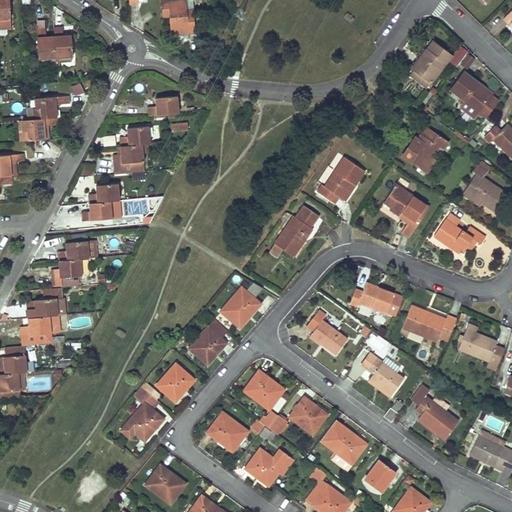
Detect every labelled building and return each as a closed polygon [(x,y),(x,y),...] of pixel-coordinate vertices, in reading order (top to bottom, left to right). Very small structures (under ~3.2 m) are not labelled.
[(0,0),(0,18),(9,18),(10,18),(9,0),(0,0)] [(160,0),(161,1),(176,0),(186,0),(187,11),(193,10),(192,0),(160,0)] [(186,0),(176,0),(161,1),(162,17),(169,16),(170,35),(171,35),(171,38),(172,41),(177,42),(182,42),(187,40),(188,36),(188,32),(195,32),(193,10),(187,11),(186,0)] [(511,8),(503,18),(509,24),(511,22),(511,23),(511,8)] [(9,18),(0,18),(0,27),(10,27),(9,18)] [(54,39),(55,58),(59,57),(72,56),(71,37),(63,38),(63,35),(62,27),(53,27),(54,36),(54,39)] [(36,29),(38,59),(55,58),(54,39),(46,39),(46,36),(45,28),(36,29)] [(432,41),(412,68),(414,69),(431,82),(451,56),(432,41)] [(467,70),(476,56),(460,45),(451,59),(467,70)] [(427,87),(431,82),(414,69),(410,75),(427,87)] [(464,72),(450,90),(463,100),(462,100),(469,106),(477,112),(490,95),(479,87),(480,85),(464,72)] [(81,82),(71,84),(73,94),(83,91),(81,82)] [(479,87),(490,95),(492,93),(480,85),(479,87)] [(33,108),(34,119),(57,117),(56,104),(69,103),(69,95),(35,98),(35,108),(33,108)] [(178,96),(159,98),(159,106),(156,106),(148,107),(149,116),(179,113),(178,96)] [(469,106),(462,100),(459,104),(458,106),(465,111),(469,106)] [(34,119),(23,120),(23,130),(21,130),(22,141),(45,139),(44,126),(47,125),(58,125),(57,117),(34,119)] [(171,124),(172,131),(186,130),(186,122),(171,124)] [(511,129),(506,124),(500,131),(494,126),(484,136),(490,142),(492,139),(511,157),(511,129)] [(149,126),(130,128),(131,136),(127,136),(119,137),(120,146),(123,145),(142,144),(147,143),(150,143),(149,126)] [(415,136),(401,156),(426,173),(448,141),(427,126),(418,139),(415,136)] [(113,155),(114,174),(144,171),(143,152),(142,144),(123,145),(124,154),(119,154),(113,155)] [(0,176),(11,175),(10,162),(15,162),(24,161),(23,153),(0,155),(0,176)] [(321,184),(317,191),(333,202),(338,196),(340,198),(350,183),(354,186),(364,171),(344,157),(324,186),(321,184)] [(482,202),(495,211),(506,194),(483,178),(487,171),(486,171),(489,167),(480,161),(477,165),(476,164),(472,171),(475,174),(462,193),(469,198),(471,195),(480,201),(481,199),(483,200),(482,202)] [(85,165),(82,175),(94,175),(94,165),(85,165)] [(88,194),(89,203),(92,203),(111,201),(119,200),(118,183),(99,185),(99,193),(96,193),(88,194)] [(350,183),(340,198),(344,200),(354,186),(350,183)] [(404,190),(395,184),(392,189),(401,195),(404,190)] [(392,189),(385,199),(393,204),(391,207),(389,209),(399,215),(400,213),(403,209),(406,211),(403,215),(409,219),(407,222),(401,231),(409,237),(429,207),(404,190),(401,195),(392,189)] [(471,195),(469,198),(480,205),(482,202),(483,200),(481,199),(480,201),(471,195)] [(112,218),(111,201),(92,203),(92,211),(89,211),(81,212),(82,221),(112,218)] [(268,251),(276,256),(282,248),(293,256),(298,248),(296,247),(300,242),(302,243),(312,229),(310,227),(318,216),(303,206),(295,217),(293,215),(268,251)] [(399,215),(398,216),(407,222),(409,219),(403,215),(406,211),(403,209),(400,213),(399,215)] [(449,213),(434,236),(461,254),(467,246),(472,238),(475,241),(480,244),(485,237),(469,226),(464,233),(455,226),(459,220),(449,213)] [(472,238),(467,246),(470,248),(475,241),(472,238)] [(87,241),(68,242),(69,250),(66,251),(58,251),(59,260),(62,260),(81,258),(89,258),(87,241)] [(81,258),(62,260),(63,268),(60,269),(51,269),(52,278),(53,278),(81,276),(82,276),(81,258)] [(97,275),(98,284),(104,284),(105,283),(104,274),(97,275)] [(53,278),(54,286),(81,284),(81,276),(53,278)] [(105,283),(104,284),(105,292),(114,291),(118,282),(105,283)] [(395,315),(403,297),(365,282),(362,291),(355,289),(350,303),(357,305),(359,301),(395,315)] [(27,309),(28,318),(31,317),(49,316),(55,315),(58,315),(56,299),(56,298),(64,298),(63,287),(46,289),(47,299),(37,300),(38,308),(35,308),(28,309),(27,309)] [(241,287),(220,311),(239,327),(246,320),(244,318),(248,314),(250,316),(260,303),(241,287)] [(56,299),(58,315),(65,314),(64,298),(56,299)] [(28,309),(35,308),(38,308),(37,300),(34,300),(34,301),(27,302),(28,309)] [(447,341),(457,318),(447,314),(445,319),(431,313),(430,315),(424,313),(425,311),(411,305),(402,326),(413,331),(411,336),(422,340),(424,335),(437,340),(438,337),(447,341)] [(425,311),(424,313),(430,315),(431,313),(445,319),(447,314),(427,306),(425,311)] [(324,343),(323,345),(336,354),(347,339),(321,320),(325,315),(318,310),(306,327),(312,332),(311,333),(324,343)] [(49,316),(31,317),(31,326),(28,326),(20,327),(22,345),(52,343),(51,337),(51,333),(49,316)] [(215,319),(189,348),(205,363),(214,352),(216,354),(227,343),(221,338),(228,330),(215,319)] [(468,323),(466,328),(475,332),(477,327),(468,323)] [(370,329),(365,326),(360,332),(365,336),(370,329)] [(475,332),(466,328),(458,348),(489,361),(486,366),(496,370),(504,349),(495,345),(497,341),(475,332)] [(311,333),(309,337),(320,345),(322,344),(323,345),(324,343),(311,333)] [(205,363),(207,365),(216,354),(214,352),(205,363)] [(361,364),(367,369),(376,357),(370,352),(361,364)] [(25,355),(6,356),(7,364),(0,365),(0,373),(18,372),(23,372),(27,372),(25,355)] [(382,361),(397,372),(400,367),(385,356),(382,361)] [(373,373),(369,378),(391,395),(404,378),(397,372),(382,361),(376,357),(367,369),(373,373)] [(175,363),(156,385),(173,400),(183,388),(185,390),(194,379),(175,363)] [(272,380),(258,370),(243,390),(269,409),(284,389),(276,383),(275,385),(270,381),(272,380)] [(0,390),(20,389),(20,388),(18,372),(0,373),(0,390)] [(391,395),(369,378),(367,381),(390,397),(391,395)] [(145,381),(141,386),(150,394),(154,389),(145,381)] [(421,413),(418,419),(433,430),(434,429),(437,431),(436,432),(444,439),(458,420),(445,411),(431,400),(425,396),(429,390),(422,385),(411,399),(418,404),(415,409),(421,413)] [(150,394),(141,386),(134,394),(144,403),(120,430),(129,437),(134,432),(142,439),(151,429),(153,430),(164,419),(152,409),(159,402),(156,399),(150,394)] [(183,388),(173,400),(175,401),(185,390),(183,388)] [(20,389),(0,390),(0,398),(20,397),(20,389)] [(154,389),(150,394),(156,399),(161,395),(154,389)] [(435,395),(431,400),(445,411),(449,406),(435,395)] [(304,397),(289,416),(312,434),(325,416),(315,408),(316,406),(304,397)] [(315,408),(325,416),(329,412),(318,403),(316,406),(315,408)] [(398,413),(390,407),(384,416),(391,422),(398,413)] [(248,431),(222,412),(207,432),(220,442),(221,440),(225,443),(224,445),(232,451),(248,431)] [(272,422),(276,417),(270,413),(266,417),(272,422)] [(264,425),(268,427),(272,422),(266,417),(264,415),(260,421),(264,425)] [(272,422),(268,427),(277,434),(280,429),(282,431),(285,428),(283,426),(286,421),(277,415),(276,417),(272,422)] [(252,429),(258,433),(264,425),(260,421),(258,420),(252,429)] [(335,420),(320,440),(337,453),(332,459),(346,470),(364,446),(354,438),(355,436),(335,420)] [(260,434),(266,438),(271,432),(265,427),(260,434)] [(142,439),(144,440),(153,430),(151,429),(142,439)] [(482,430),(479,435),(502,446),(505,441),(482,430)] [(266,438),(270,441),(275,435),(271,432),(266,438)] [(479,435),(478,435),(469,454),(503,471),(511,451),(502,446),(479,435)] [(354,438),(364,446),(366,444),(355,436),(354,438)] [(259,475),(270,483),(283,466),(281,464),(287,456),(279,450),(273,458),(260,448),(245,468),(257,478),(259,475)] [(511,468),(511,451),(503,471),(510,474),(511,468)] [(287,456),(281,464),(283,466),(286,469),(293,459),(288,455),(287,456)] [(379,459),(364,479),(381,492),(386,485),(384,483),(388,477),(390,479),(396,472),(379,459)] [(160,464),(145,485),(170,504),(185,483),(177,477),(176,479),(171,476),(173,474),(160,464)] [(318,468),(311,477),(317,482),(324,473),(318,468)] [(257,478),(268,486),(270,483),(259,475),(257,478)] [(408,475),(404,480),(409,483),(412,478),(408,475)] [(321,480),(306,500),(322,511),(325,511),(326,511),(342,511),(351,502),(321,480)] [(392,508),(389,511),(422,511),(430,502),(411,487),(394,509),(392,508)] [(201,495),(188,511),(224,511),(219,508),(217,510),(213,507),(214,505),(201,495)] [(364,500),(359,496),(354,502),(360,506),(364,500)]
